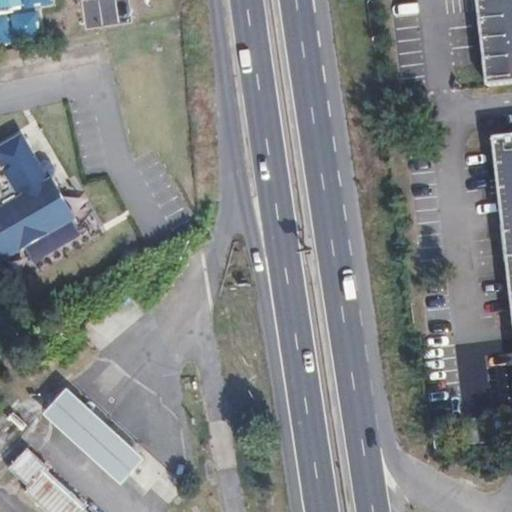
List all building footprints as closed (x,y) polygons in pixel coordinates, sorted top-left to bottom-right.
[(0,0),(0,13),(15,11),(14,8),(13,0),(0,0)] [(13,0),(14,8),(26,7),(25,0),(13,0)] [(511,0),(478,0),(489,88),(511,85),(511,0)] [(0,262),(73,219),(50,179),(46,181),(44,178),(51,172),(53,167),(51,163),(48,160),(41,159),(36,162),(19,135),(0,146),(0,262)] [(511,302),(511,135),(494,137),(511,302)] [(79,308),(68,320),(75,327),(86,315),(79,308)] [(46,415),(96,461),(125,487),(149,461),(120,434),(70,389),(46,415)] [(84,511),(45,474),(48,471),(28,452),(7,474),(28,493),(24,497),(40,511),(84,511)]
